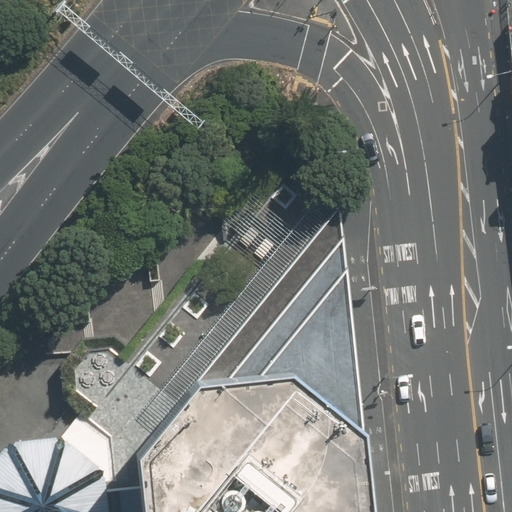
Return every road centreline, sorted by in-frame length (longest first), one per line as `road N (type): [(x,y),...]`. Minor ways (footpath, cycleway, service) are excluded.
road 1 (motorway): [(460,332),(367,112),(319,52),(254,30),(123,51)]
road 2 (secondary): [(460,332),(421,122),(373,0)]
road 3 (secondary): [(459,0),(471,106),(460,332)]
road 4 (motorway): [(123,51),(0,245)]
road 5 (motorway): [(123,51),(0,160)]
road 6 (secondary): [(475,511),(462,354)]
